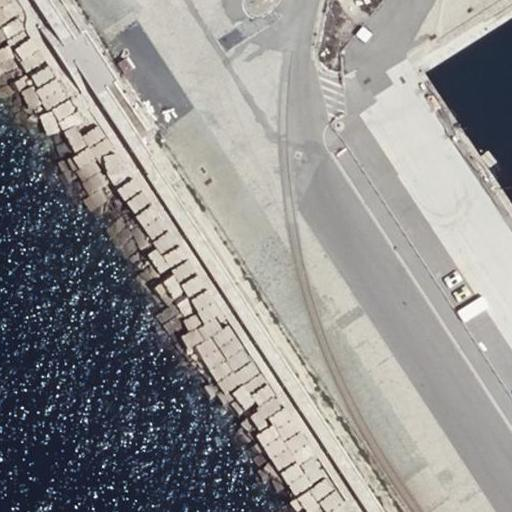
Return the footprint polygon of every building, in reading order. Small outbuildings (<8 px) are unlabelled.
[(30,0),(60,44),(75,67),(89,90),(179,226),(192,218),(105,88),(72,38),(58,15),(48,0),(30,0)] [(84,30),(72,38),(105,88),(117,81),(84,30)] [(75,67),(60,44),(51,50),(66,72),(75,67)] [(128,174),(115,155),(103,163),(116,182),(128,174)] [(384,511),(192,218),(179,226),(366,511),(384,511)]
